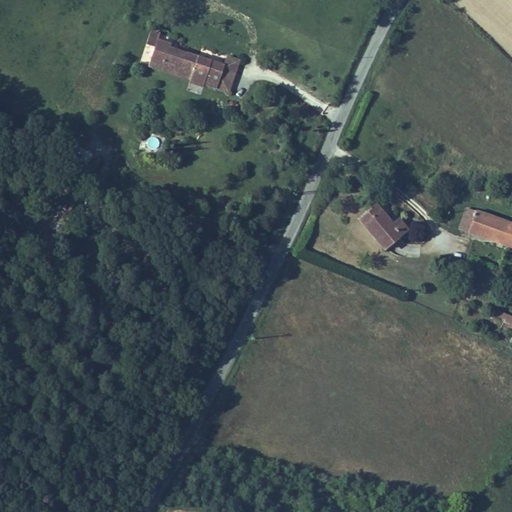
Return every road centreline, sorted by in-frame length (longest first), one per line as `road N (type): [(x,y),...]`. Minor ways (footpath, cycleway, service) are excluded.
road 1 (tertiary): [(140,511),(288,235),(398,0)]
road 2 (unknown): [(327,146),(403,190),(441,234)]
